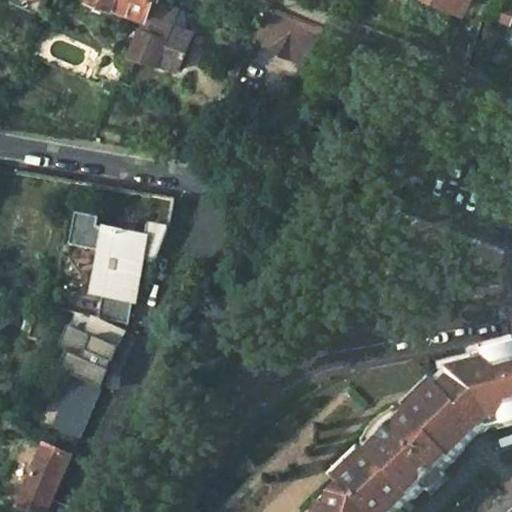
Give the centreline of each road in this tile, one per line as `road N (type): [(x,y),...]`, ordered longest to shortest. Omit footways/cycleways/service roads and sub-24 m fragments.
road 1 (residential): [(0,146),(193,176),(210,195),(80,511)]
road 2 (secondary): [(511,321),(324,354),(268,376),(157,511)]
